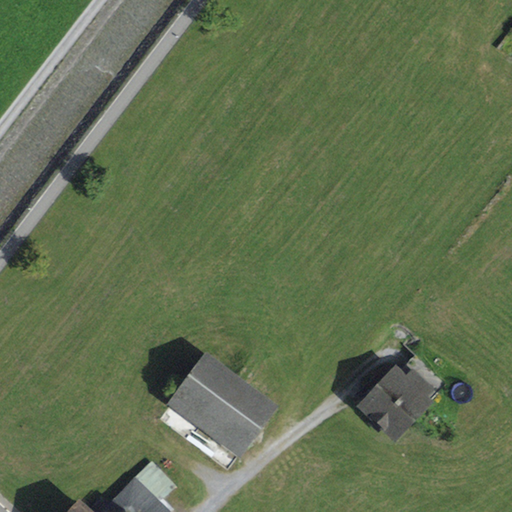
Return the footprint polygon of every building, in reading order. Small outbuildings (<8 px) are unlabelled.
[(396,438),(447,384),(417,357),(399,377),(387,366),(372,383),(379,390),(366,404),(363,407),(376,419),(383,426),(396,438)] [(177,400),(243,449),(274,408),(208,358),(177,400)] [(358,397),(366,404),(379,390),(372,383),(358,397)] [(379,431),(383,426),(376,419),(372,424),(379,431)] [(169,511),(135,480),(112,506),(111,505),(103,511),(169,511)] [(103,511),(111,505),(103,498),(89,511),(86,511),(80,505),(73,511),(103,511)]
